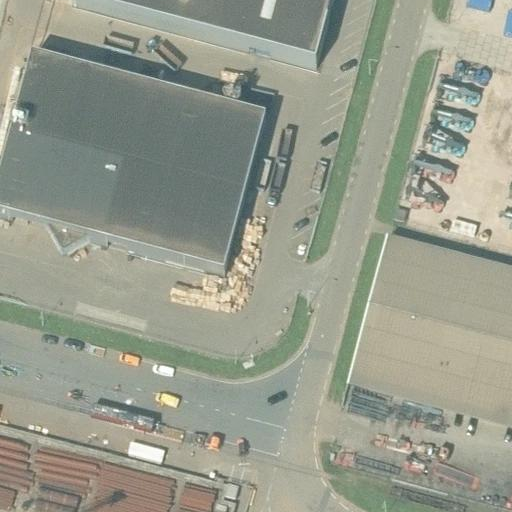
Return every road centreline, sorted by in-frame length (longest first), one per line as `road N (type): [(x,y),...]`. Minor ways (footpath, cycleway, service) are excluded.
road 1 (unclassified): [(286,511),(416,0)]
road 2 (unknown): [(302,434),(0,357)]
